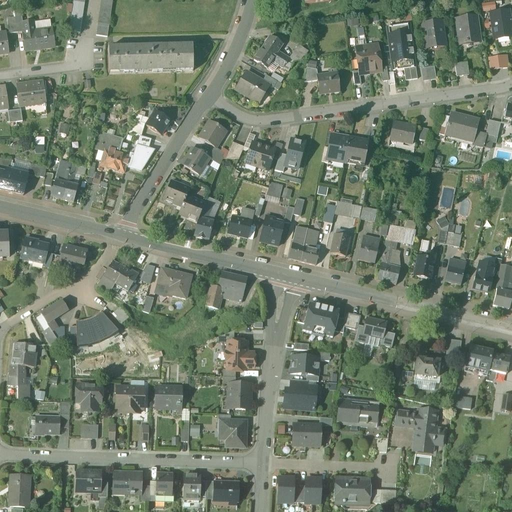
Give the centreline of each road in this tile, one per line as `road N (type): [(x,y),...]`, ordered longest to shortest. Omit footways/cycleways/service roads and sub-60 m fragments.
road 1 (residential): [(511,84),(271,121),(210,95)]
road 2 (residential): [(263,464),(0,453)]
road 3 (tertiary): [(285,275),(511,329)]
road 4 (residential): [(263,464),(285,275)]
road 5 (tertiary): [(121,236),(285,275)]
road 6 (residential): [(210,95),(121,236)]
road 7 (tertiary): [(0,208),(121,236)]
road 8 (residential): [(263,464),(386,468)]
